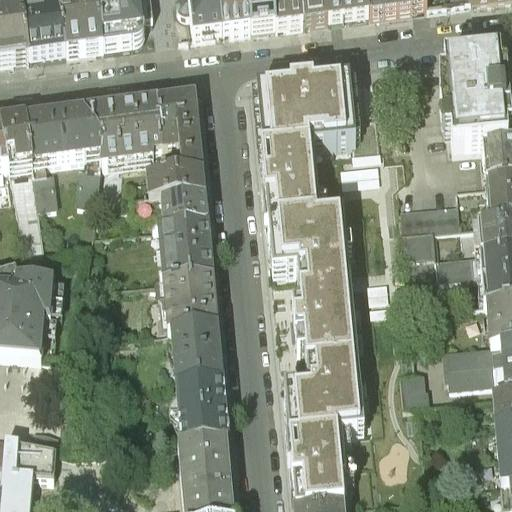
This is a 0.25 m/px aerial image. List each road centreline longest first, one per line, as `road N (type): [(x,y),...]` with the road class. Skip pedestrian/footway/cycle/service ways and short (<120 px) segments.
road 1 (residential): [(264,511),(222,75)]
road 2 (residential): [(511,32),(222,75)]
road 3 (residential): [(0,103),(222,75)]
